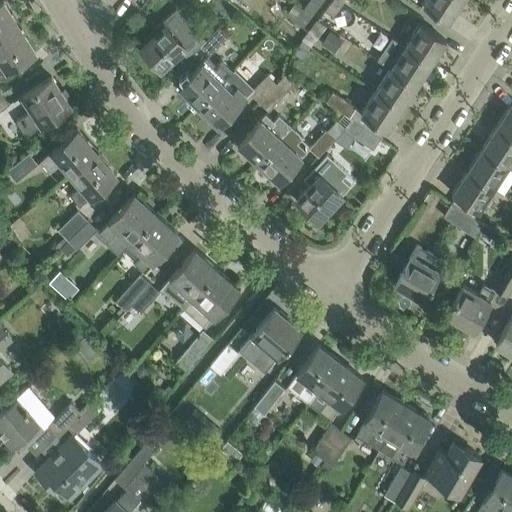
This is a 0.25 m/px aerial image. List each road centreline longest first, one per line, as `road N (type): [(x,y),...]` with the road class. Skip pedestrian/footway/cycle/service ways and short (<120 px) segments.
road 1 (residential): [(328,291),(279,255),(147,125),(79,37)]
road 2 (residential): [(328,291),(511,17)]
road 3 (residential): [(511,416),(328,291)]
